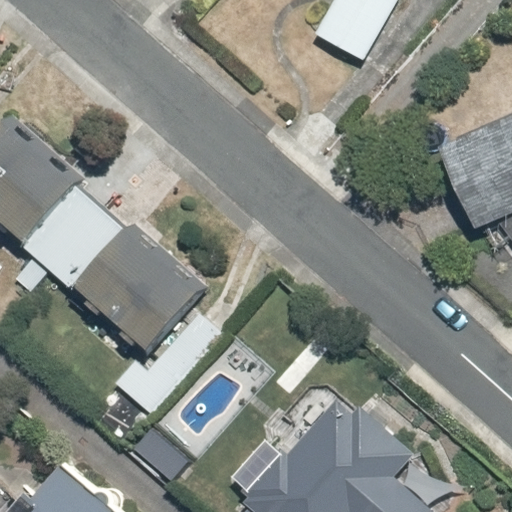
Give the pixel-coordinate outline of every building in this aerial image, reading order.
[(406,0),(345,0),(323,38),(372,63),(406,0)] [(92,181),(20,119),(0,142),(0,218),(159,356),(217,292),(142,226),(136,233),(85,191),(92,181)] [(507,225),(511,231),(511,126),(453,149),(487,236),(507,225)] [(105,334),(74,311),(56,336),(88,358),(105,334)] [(437,511),(402,482),(422,458),(352,397),(253,506),(258,511),(437,511)] [(127,511),(74,468),(32,511),(127,511)]
